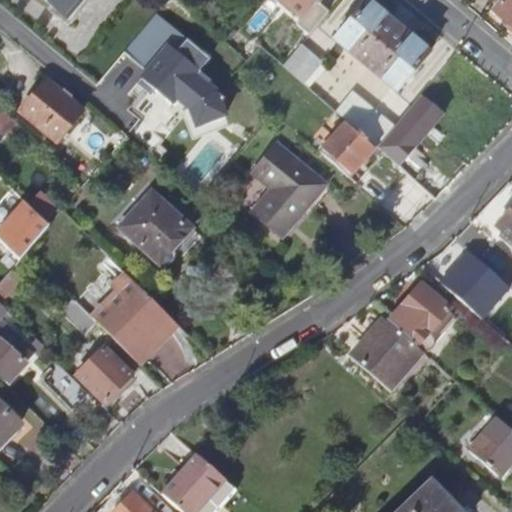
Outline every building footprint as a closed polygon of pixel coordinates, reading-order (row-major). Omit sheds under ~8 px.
[(48,0),(64,15),(79,1),(82,4),(85,0),(48,0)] [(278,0),(300,19),(295,25),(308,36),(330,11),(321,4),(324,0),(278,0)] [(511,0),(500,0),(495,6),(511,21),(511,0)] [(367,3),(334,42),(397,93),(428,54),(367,3)] [(299,47),(282,67),(303,85),(321,65),(299,47)] [(175,57),(130,112),(152,130),(197,76),(175,57)] [(45,85),(21,116),(58,144),(82,112),(45,85)] [(334,113),(347,124),(375,148),(377,150),(393,131),(394,130),(352,92),(334,113)] [(394,130),(393,131),(394,132),(383,144),(400,157),(410,145),(415,149),(444,115),(425,100),(413,114),(409,112),(394,130)] [(0,115),(0,134),(5,140),(19,127),(4,112),(0,115)] [(347,124),(320,155),(349,180),(375,148),(347,124)] [(324,187),(275,145),(255,170),(274,186),(251,215),(281,240),(324,187)] [(0,223),(23,199),(13,190),(0,203),(0,223)] [(153,195),(120,232),(160,266),(173,253),(183,262),(191,253),(185,248),(197,235),(153,195)] [(0,231),(0,239),(21,261),(50,227),(25,202),(0,231)] [(511,210),(496,227),(511,241),(511,210)] [(440,279),(483,320),(511,289),(511,287),(489,265),(504,250),(474,221),(457,238),(469,249),(440,279)] [(93,310),(117,280),(106,271),(81,301),(93,310)] [(121,296),(96,322),(98,325),(135,361),(173,323),(128,278),(115,290),(121,296)] [(0,284),(0,303),(13,288),(4,280),(0,284)] [(385,320),(417,348),(422,350),(426,348),(429,345),(431,341),(430,337),(427,333),(424,332),(448,308),(419,285),(385,320)] [(62,314),(86,338),(98,325),(96,322),(74,301),(62,314)] [(26,348),(0,322),(0,318),(7,311),(6,311),(0,304),(0,381),(1,382),(21,362),(17,357),(26,348)] [(381,317),(348,355),(386,389),(419,350),(417,348),(385,320),(381,317)] [(105,349),(76,378),(104,405),(133,377),(105,349)] [(43,382),(73,412),(90,395),(61,365),(43,382)] [(0,404),(0,445),(21,425),(0,404)] [(511,432),(495,418),(467,451),(498,477),(511,461),(511,432)] [(198,456),(161,496),(178,511),(200,511),(227,481),(198,456)] [(459,511),(430,482),(398,511),(459,511)] [(148,511),(132,496),(116,511),(148,511)]
